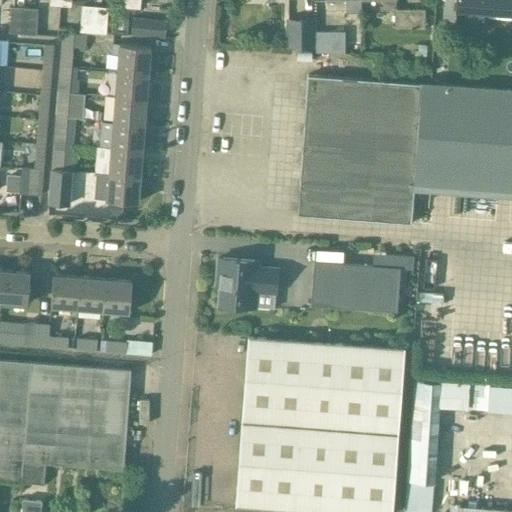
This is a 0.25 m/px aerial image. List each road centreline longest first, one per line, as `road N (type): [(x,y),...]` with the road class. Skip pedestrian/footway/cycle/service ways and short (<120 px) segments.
road 1 (unclassified): [(154,511),(177,242)]
road 2 (residential): [(177,242),(192,0)]
road 3 (residential): [(177,242),(0,229)]
